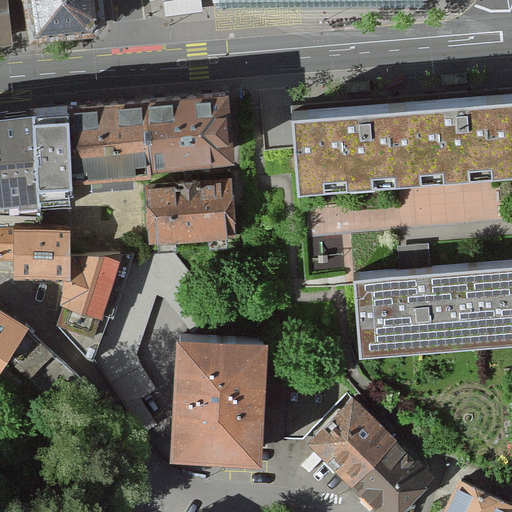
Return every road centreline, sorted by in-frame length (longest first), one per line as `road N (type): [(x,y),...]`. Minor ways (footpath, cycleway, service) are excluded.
road 1 (residential): [(0,284),(103,356),(146,433),(194,477),(331,511)]
road 2 (secondary): [(511,33),(139,66)]
road 3 (secondary): [(139,66),(0,77)]
